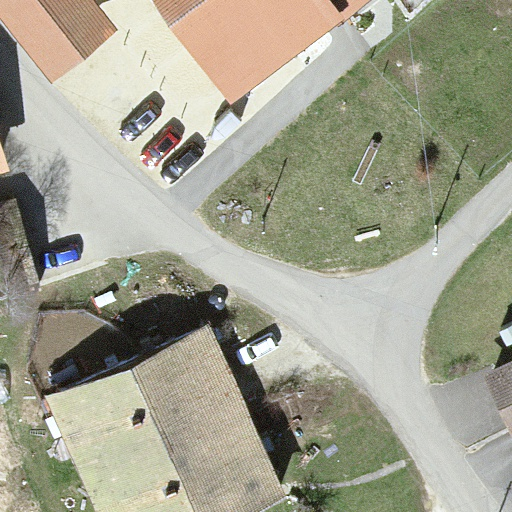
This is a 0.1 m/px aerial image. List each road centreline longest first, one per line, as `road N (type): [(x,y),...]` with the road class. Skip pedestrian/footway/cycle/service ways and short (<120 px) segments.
road 1 (unclassified): [(400,327),(290,314),(159,230),(0,45)]
road 2 (unclassified): [(462,511),(418,450),(400,327)]
road 3 (unclassified): [(400,327),(511,189)]
